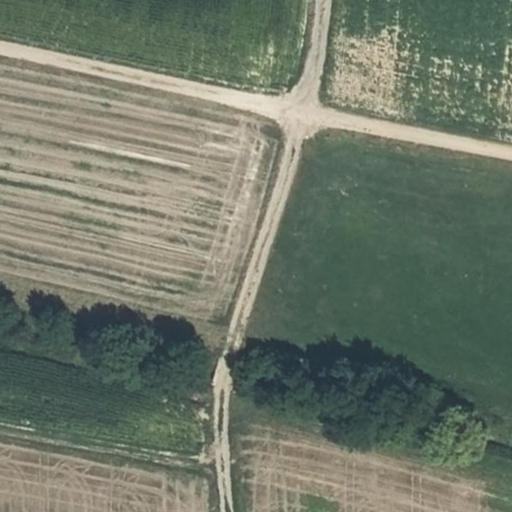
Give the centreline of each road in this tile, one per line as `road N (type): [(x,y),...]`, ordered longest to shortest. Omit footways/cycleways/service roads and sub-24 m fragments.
road 1 (track): [(223,511),(224,381),(306,110),(318,0)]
road 2 (track): [(511,147),(0,48)]
road 3 (track): [(240,332),(457,388),(511,414)]
road 4 (track): [(0,428),(219,475)]
